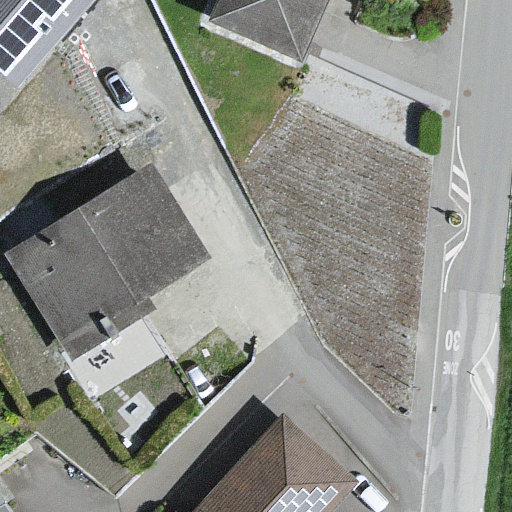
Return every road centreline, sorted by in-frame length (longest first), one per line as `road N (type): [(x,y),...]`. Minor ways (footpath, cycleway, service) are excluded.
road 1 (residential): [(448,511),(496,0)]
road 2 (unknown): [(307,361),(208,187)]
